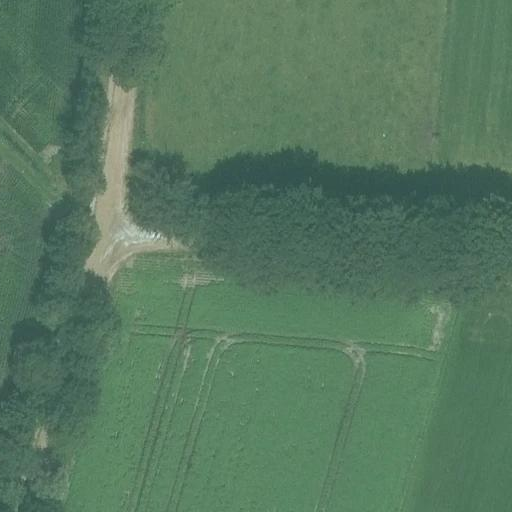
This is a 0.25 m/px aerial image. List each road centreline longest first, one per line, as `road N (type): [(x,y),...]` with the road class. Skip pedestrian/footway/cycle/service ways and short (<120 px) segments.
road 1 (track): [(137,0),(104,228),(28,511)]
road 2 (track): [(511,270),(131,237),(87,223)]
